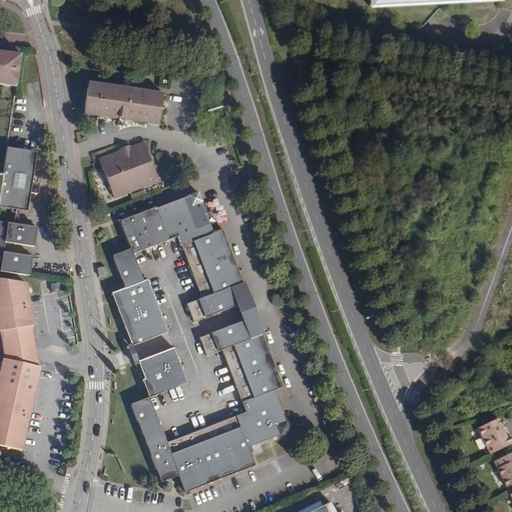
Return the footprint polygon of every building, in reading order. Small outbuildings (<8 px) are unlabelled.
[(366,0),(367,9),(501,2),(501,0),(366,0)] [(0,83),(16,86),(21,54),(0,51),(0,83)] [(162,92),(89,80),(84,108),(149,118),(148,120),(158,121),(162,92)] [(157,177),(142,139),(129,144),(128,141),(120,145),(121,147),(100,156),(111,186),(126,180),(129,188),(157,177)] [(37,151),(8,146),(0,195),(0,206),(28,210),(31,191),(31,188),(29,188),(30,183),(32,183),(33,181),(37,151)] [(111,186),(114,193),(129,188),(126,180),(111,186)] [(33,181),(32,183),(30,183),(29,188),(31,188),(31,191),(38,192),(40,182),(33,181)] [(193,321),(235,304),(242,301),(235,284),(241,282),(221,230),(212,233),(206,218),(203,212),(195,191),(155,208),(154,206),(120,220),(133,251),(176,236),(200,298),(186,304),(193,321)] [(212,216),(209,210),(203,212),(206,218),(212,216)] [(15,221),(5,219),(5,222),(0,220),(0,271),(31,276),(34,256),(6,252),(7,242),(36,246),(39,226),(15,223),(15,221)] [(129,251),(109,260),(118,284),(140,277),(129,251)] [(107,276),(105,267),(98,268),(99,278),(107,276)] [(30,284),(0,278),(0,331),(25,329),(33,328),(35,327),(30,284)] [(146,279),(143,280),(125,287),(110,292),(131,345),(167,331),(146,279)] [(61,294),(61,285),(52,286),(53,294),(61,294)] [(249,319),(242,301),(235,304),(242,321),(249,319)] [(249,319),(242,321),(200,338),(206,355),(221,349),(245,410),(167,441),(149,397),(132,404),(163,481),(179,475),(186,491),(255,463),(248,445),(280,432),(285,420),(273,389),(281,385),(260,333),(256,335),(249,319)] [(33,328),(25,329),(4,331),(5,345),(6,360),(37,367),(36,353),(33,328)] [(142,380),(149,397),(187,382),(174,348),(138,362),(145,379),(142,380)] [(6,360),(3,359),(0,374),(0,447),(22,452),(40,367),(37,367),(6,360)] [(501,427),(497,419),(478,429),(490,455),(511,444),(511,443),(507,433),(504,434),(501,427)] [(511,453),(494,463),(507,490),(511,487),(511,453)] [(338,511),(333,500),(306,511),(338,511)]
